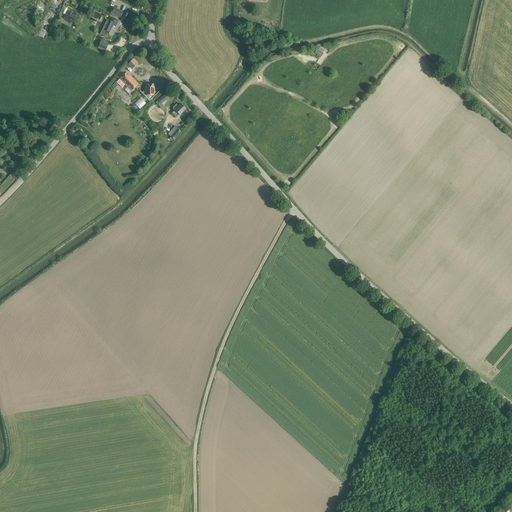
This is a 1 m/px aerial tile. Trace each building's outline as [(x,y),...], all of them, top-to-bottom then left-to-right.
[(67,16),(66,18),(71,21),(76,12),(65,6),(61,13),(67,16)] [(123,12),(114,8),(112,13),(121,17),(123,12)] [(100,33),(106,36),(108,33),(112,35),(119,21),(110,17),(108,20),(110,21),(106,29),(103,27),(100,33)] [(98,48),(105,51),(108,44),(101,41),(98,48)] [(321,57),(324,53),(318,49),(315,53),(321,57)] [(133,57),(127,63),(132,68),(138,62),(133,57)] [(138,84),(123,69),(116,76),(119,79),(116,82),(122,87),(125,85),(131,91),(138,84)] [(148,84),(145,84),(145,90),(142,92),(150,100),(158,93),(155,91),(155,84),(152,84),(150,88),(148,84)] [(168,97),(166,94),(156,103),(158,105),(168,97)] [(186,109),(181,104),(172,113),(176,117),(179,115),(186,109)] [(168,134),(171,136),(171,137),(174,140),(181,131),(178,129),(177,129),(175,127),(168,134)]
